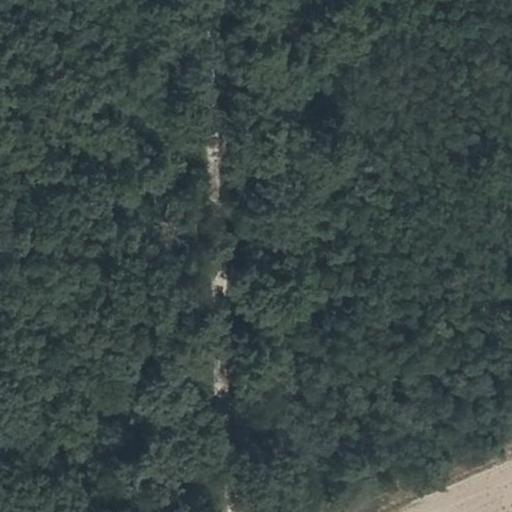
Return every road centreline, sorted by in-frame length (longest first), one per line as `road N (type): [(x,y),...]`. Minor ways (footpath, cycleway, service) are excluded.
road 1 (track): [(228,511),(185,0)]
road 2 (track): [(511,443),(344,511)]
